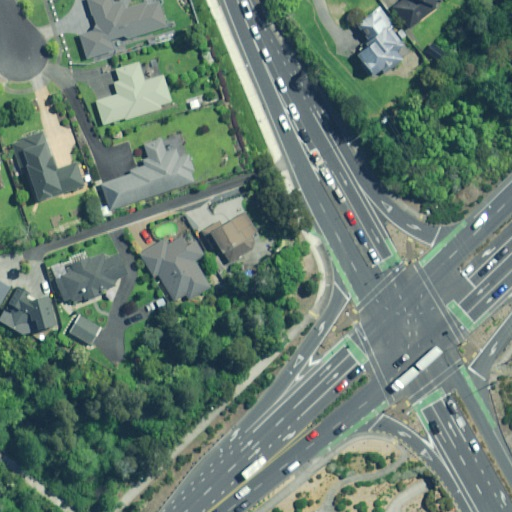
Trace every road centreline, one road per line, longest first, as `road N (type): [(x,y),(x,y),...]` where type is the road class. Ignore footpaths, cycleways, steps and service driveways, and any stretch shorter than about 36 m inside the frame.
road 1 (primary): [(267,66),(313,101),(399,217),(469,243)]
road 2 (primary): [(229,467),(260,406),(359,275)]
road 3 (primary): [(229,467),(384,322)]
road 4 (secondary): [(304,143),(348,192),(411,298)]
road 5 (secondary): [(488,511),(405,362)]
road 6 (primary): [(350,414),(228,511)]
road 7 (primary): [(462,511),(417,445),(350,414)]
road 8 (secondary): [(359,275),(304,143)]
